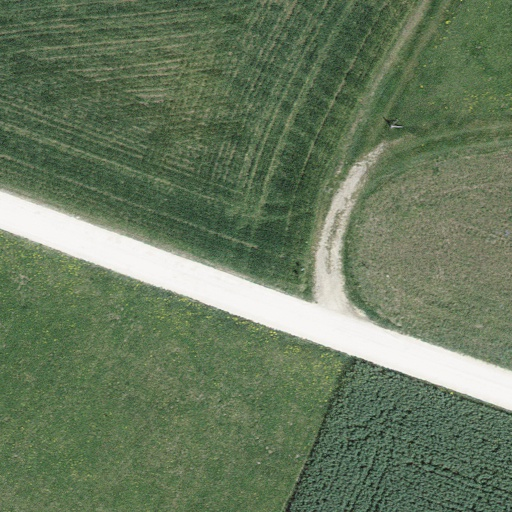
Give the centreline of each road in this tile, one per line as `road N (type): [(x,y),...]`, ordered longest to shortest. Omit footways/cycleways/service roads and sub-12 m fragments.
road 1 (unclassified): [(0,221),(511,398)]
road 2 (track): [(310,330),(365,160),(446,0)]
road 3 (track): [(365,160),(511,134)]
